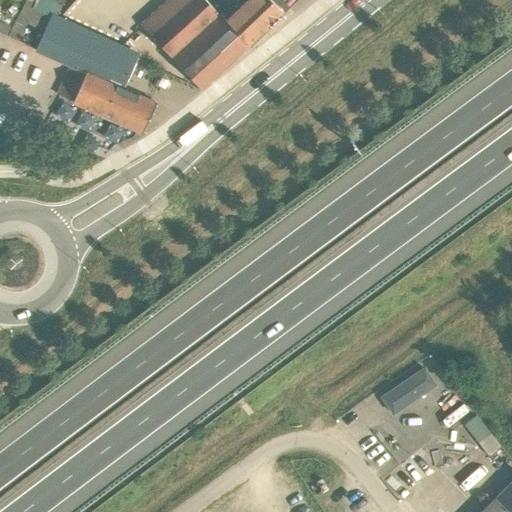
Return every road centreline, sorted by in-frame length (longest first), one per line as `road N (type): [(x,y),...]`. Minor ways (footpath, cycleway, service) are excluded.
road 1 (motorway): [(511,93),(0,480)]
road 2 (motorway): [(41,511),(511,156)]
road 3 (secondary): [(217,123),(45,224)]
road 4 (secondary): [(63,247),(156,185),(217,123)]
road 5 (secondary): [(217,123),(370,0)]
road 6 (unclassified): [(194,511),(294,443),(339,452)]
